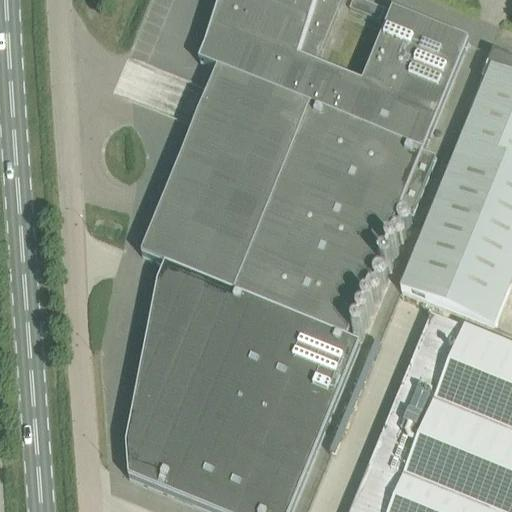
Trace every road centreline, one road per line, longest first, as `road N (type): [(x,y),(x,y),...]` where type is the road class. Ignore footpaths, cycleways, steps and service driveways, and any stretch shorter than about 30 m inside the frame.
road 1 (primary): [(42,511),(5,0)]
road 2 (unclassified): [(92,511),(61,0)]
